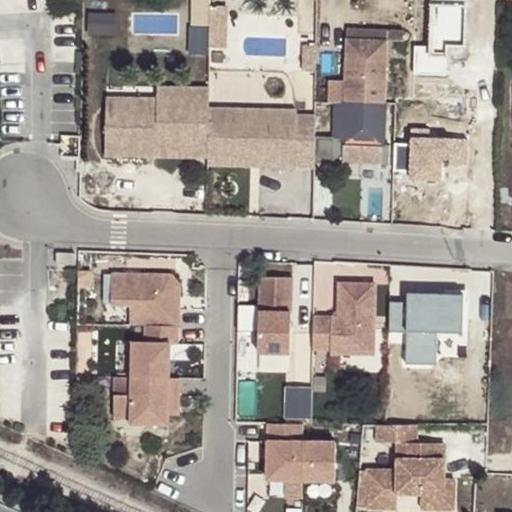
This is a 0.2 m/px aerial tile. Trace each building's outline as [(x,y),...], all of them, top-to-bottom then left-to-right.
[(191,0),(192,48),(228,48),(227,0),(191,0)] [(90,9),(90,35),(116,35),(116,9),(90,9)] [(387,62),(388,41),(388,34),(348,33),(346,102),(385,104),(387,62)] [(398,63),(398,42),(388,41),(387,62),(398,63)] [(304,71),(317,71),(318,44),(304,45),(304,71)] [(472,84),(439,84),(439,122),(473,122),(472,84)] [(210,87),(158,87),(158,98),(210,98),(210,87)] [(158,98),(107,97),(107,109),(157,109),(158,98)] [(157,156),(209,157),(209,118),(210,107),(210,98),(158,98),(157,109),(107,109),(106,155),(146,156),(146,149),(157,149),(157,156)] [(384,144),(385,104),(346,102),(346,103),(337,103),(336,137),(345,142),(344,164),(383,166),(383,164),(384,144)] [(210,107),(209,118),(264,119),(264,113),(298,113),(298,108),(210,107)] [(264,165),(297,166),(298,113),(264,113),(264,119),(209,118),(209,157),(209,164),(248,165),(249,160),(264,160),(264,165)] [(391,145),(384,144),(383,164),(390,164),(391,145)] [(73,252),(56,252),(56,263),(73,263),(73,252)] [(178,276),(110,275),(109,306),(129,308),(128,327),(179,326),(178,276)] [(294,277),(262,277),(261,311),(292,311),(294,277)] [(374,284),(337,283),(334,315),(310,313),(311,354),(371,355),(374,284)] [(407,327),(409,327),(409,361),(440,361),(440,329),(468,329),(468,291),(407,291),(407,327)] [(259,318),(255,356),(285,356),(288,321),(259,318)] [(171,343),(130,342),(123,425),(168,425),(171,343)] [(314,415),(314,384),(287,383),(287,415),(314,415)] [(306,433),(305,420),(268,421),(269,435),(306,433)] [(338,441),(265,438),(262,488),(336,491),(338,441)] [(392,469),(360,467),(358,507),(459,511),(457,472),(444,474),(445,444),(390,445),(392,469)]
